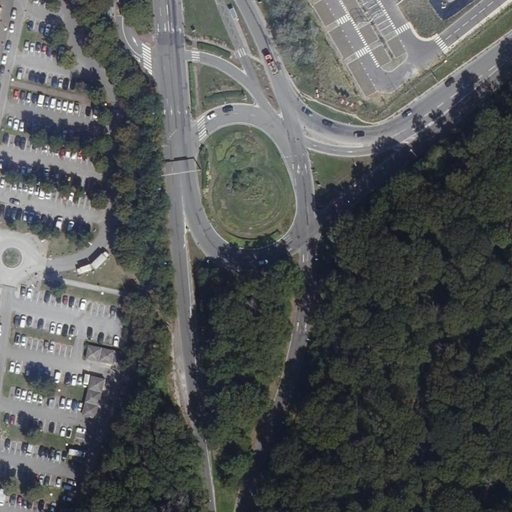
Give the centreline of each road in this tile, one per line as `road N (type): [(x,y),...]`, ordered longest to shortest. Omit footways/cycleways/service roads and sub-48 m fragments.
road 1 (unclassified): [(66,0),(73,41),(113,90),(121,115),(114,221),(95,254),(35,264)]
road 2 (tertiary): [(181,196),(215,511)]
road 3 (tertiary): [(239,511),(303,299),(305,233)]
road 4 (tertiary): [(305,233),(511,65)]
road 5 (unclassified): [(78,511),(111,388),(109,378),(79,367)]
road 6 (tertiary): [(181,196),(200,233),(245,263),(277,258),(305,233)]
road 7 (tertiary): [(414,124),(355,133),(325,127),(287,104)]
road 8 (tertiary): [(272,117),(254,87),(220,64),(166,58)]
road 9 (tertiary): [(414,124),(368,151),(295,140)]
road 10 (tertiary): [(511,43),(414,124)]
